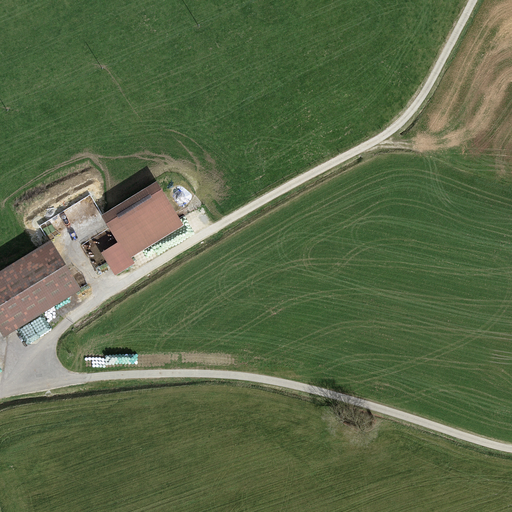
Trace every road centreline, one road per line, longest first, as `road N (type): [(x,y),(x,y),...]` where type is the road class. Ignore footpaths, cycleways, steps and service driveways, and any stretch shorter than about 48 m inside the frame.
road 1 (track): [(0,391),(16,362),(65,317),(397,124),(414,109),(474,0)]
road 2 (track): [(0,391),(123,376),(274,382),(511,451)]
